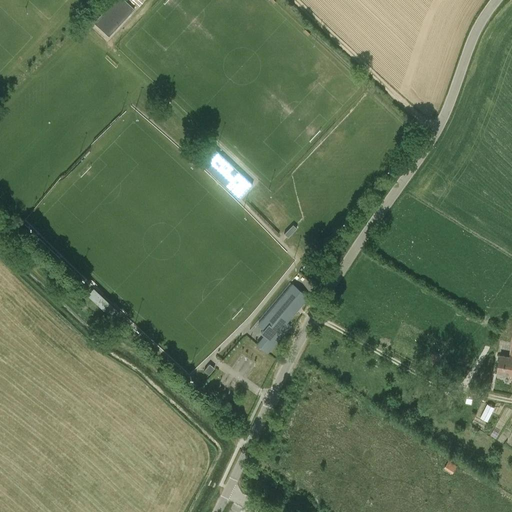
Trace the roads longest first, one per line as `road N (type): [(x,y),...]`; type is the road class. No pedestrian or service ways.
road 1 (unclassified): [(215,511),(307,325),(434,134),(497,0)]
road 2 (track): [(434,134),(295,0)]
